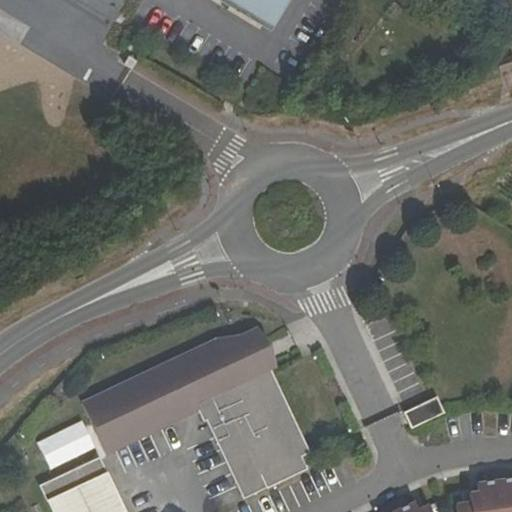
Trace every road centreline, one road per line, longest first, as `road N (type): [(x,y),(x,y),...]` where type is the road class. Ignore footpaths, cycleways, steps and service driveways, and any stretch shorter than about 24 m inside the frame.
road 1 (unclassified): [(314,270),(406,472)]
road 2 (tertiary): [(232,212),(67,313)]
road 3 (tertiary): [(67,313),(253,262)]
road 4 (tertiary): [(511,117),(327,173)]
road 5 (tertiary): [(347,214),(511,126)]
road 6 (tertiary): [(327,173),(300,160),(270,163),(245,181),(232,212)]
